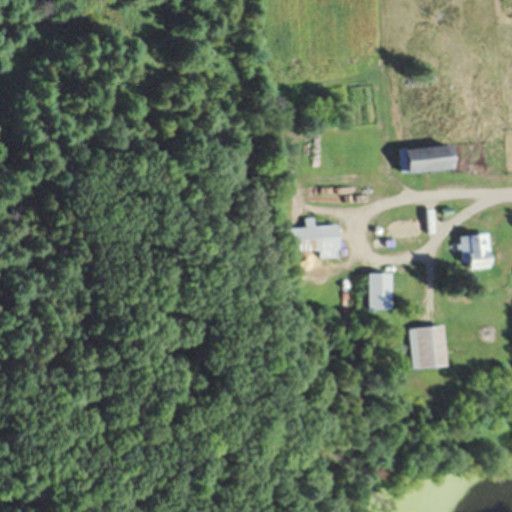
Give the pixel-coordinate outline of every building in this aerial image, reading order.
[(457,144),(397,149),(399,173),(459,169),(457,144)] [(342,256),(339,224),(314,226),(313,216),(303,217),(304,227),(285,229),(288,253),(321,250),(322,258),(342,256)] [(486,251),(486,234),(459,236),(460,268),(494,267),(494,251),(486,251)] [(392,274),(368,274),(368,309),(392,309),(392,274)] [(407,328),(410,369),(447,366),(444,325),(407,328)]
